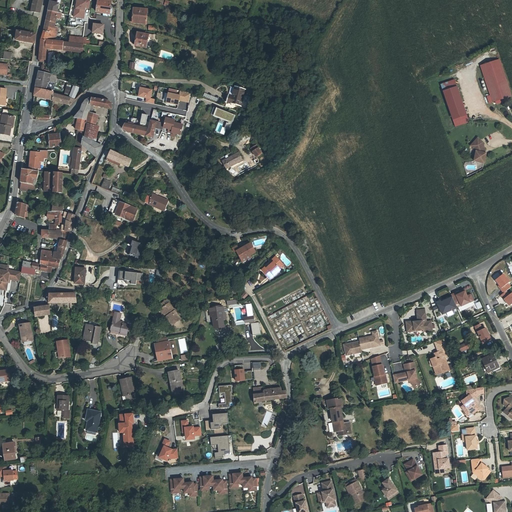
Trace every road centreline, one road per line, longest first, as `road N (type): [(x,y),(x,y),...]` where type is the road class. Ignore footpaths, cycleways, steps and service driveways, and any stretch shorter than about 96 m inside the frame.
road 1 (residential): [(114,127),(154,157),(203,217),(223,228),(284,233),(340,329)]
road 2 (residential): [(0,317),(43,300),(57,278),(114,127)]
road 3 (residential): [(0,329),(39,377),(101,371),(129,356)]
road 4 (residential): [(473,269),(340,329)]
road 5 (tertiary): [(46,0),(25,129)]
